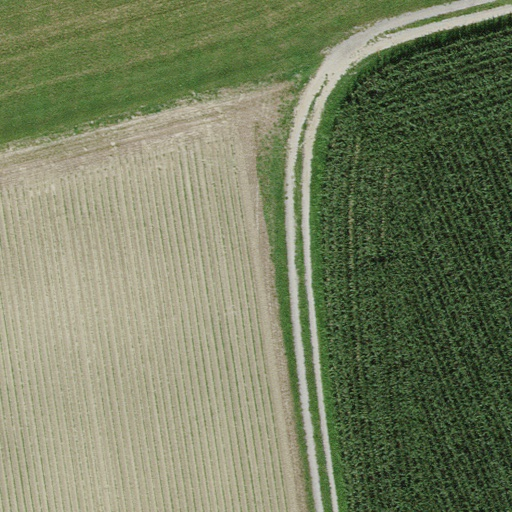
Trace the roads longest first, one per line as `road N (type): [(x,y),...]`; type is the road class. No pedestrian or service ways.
road 1 (track): [(328,511),(316,444),(301,147),(354,40),(508,0)]
road 2 (track): [(0,124),(354,40)]
